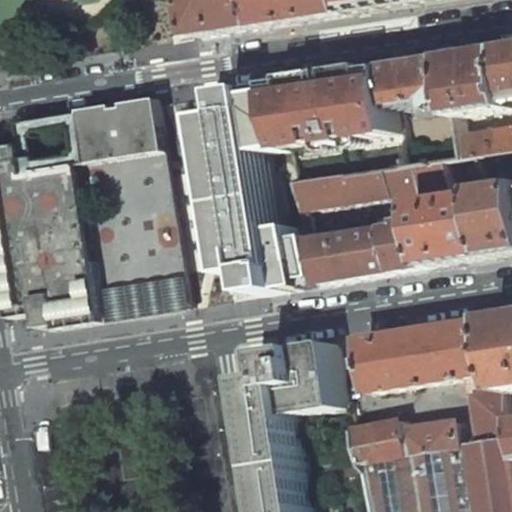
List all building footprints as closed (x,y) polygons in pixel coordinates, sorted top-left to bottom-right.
[(197,0),(204,40),(270,29),(263,0),(197,0)] [(263,0),(270,29),(356,16),(353,0),(263,0)] [(353,0),(356,16),(398,10),(459,0),(353,0)] [(511,53),(460,61),(465,100),(467,110),(468,120),(488,117),(489,122),(495,122),(494,116),(511,112),(511,53)] [(460,61),(403,69),(409,115),(416,114),(415,107),(465,100),(460,61)] [(362,143),(412,135),(410,123),(409,115),(403,69),(284,87),(299,154),(346,145),(347,151),(363,148),(362,143)] [(238,117),(217,121),(225,173),(234,226),(237,243),(242,277),(243,278),(263,275),(267,298),(295,293),(263,91),(235,95),(238,117)] [(164,106),(91,117),(99,167),(124,163),(134,225),(182,217),(176,178),(164,106)] [(29,127),(33,148),(37,177),(82,170),(99,167),(91,117),(29,127)] [(511,131),(471,138),(474,161),(487,159),(511,155),(511,131)] [(0,153),(0,160),(25,315),(49,311),(53,332),(101,324),(115,322),(111,292),(137,288),(132,260),(97,266),(82,170),(37,177),(33,148),(0,153)] [(511,155),(487,159),(490,178),(511,174),(511,155)] [(474,161),(473,162),(476,181),(491,179),(490,178),(487,159),(474,161)] [(111,292),(115,322),(197,309),(196,304),(187,252),(182,217),(134,225),(124,163),(99,167),(82,170),(97,266),(132,260),(137,288),(111,292)] [(463,163),(425,169),(429,196),(460,191),(458,178),(463,177),(462,171),(464,171),(463,163)] [(425,169),(307,188),(312,214),(429,196),(425,169)] [(511,187),(492,190),(493,196),(504,260),(511,258),(511,187)] [(493,196),(431,205),(433,221),(441,270),(504,260),(493,196)] [(408,229),(319,243),(329,288),(441,270),(433,221),(414,224),(413,219),(406,220),(408,229)] [(511,319),(500,321),(508,376),(511,393),(511,319)] [(500,321),(370,341),(379,395),(413,390),(414,394),(419,393),(418,390),(469,382),(508,376),(500,321)] [(280,378),(259,381),(279,511),(317,511),(303,418),(353,410),(342,346),(276,356),(280,378)] [(508,376),(469,382),(472,400),(480,399),(486,436),(478,438),(479,447),(487,511),(511,511),(511,402),(511,393),(508,376)] [(412,425),(361,433),(368,466),(467,449),(463,426),(460,424),(413,431),(412,425)] [(368,466),(377,511),(487,511),(479,447),(467,449),(368,466)]
